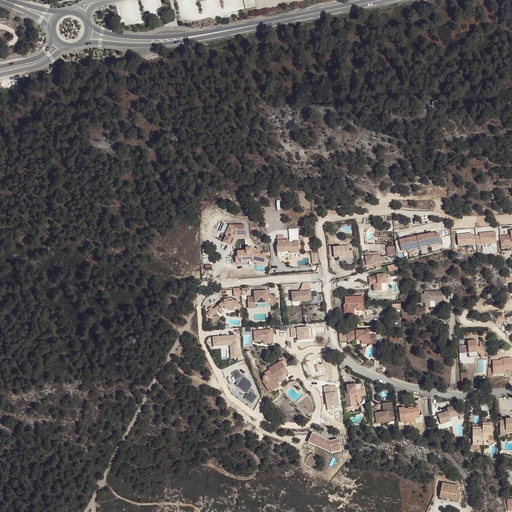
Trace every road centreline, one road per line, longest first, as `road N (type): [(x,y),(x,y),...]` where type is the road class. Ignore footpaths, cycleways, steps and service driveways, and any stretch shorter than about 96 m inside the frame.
road 1 (residential): [(340,346),(297,356),(318,413),(305,426),(279,425),(228,395),(201,340),(205,286),(327,275)]
road 2 (track): [(83,511),(199,298)]
road 3 (secondary): [(85,40),(159,44),(286,19)]
road 4 (secondary): [(286,19),(152,37),(88,26)]
road 5 (residential): [(340,346),(358,368),(401,385),(511,392)]
road 6 (residential): [(443,212),(319,219),(327,275)]
